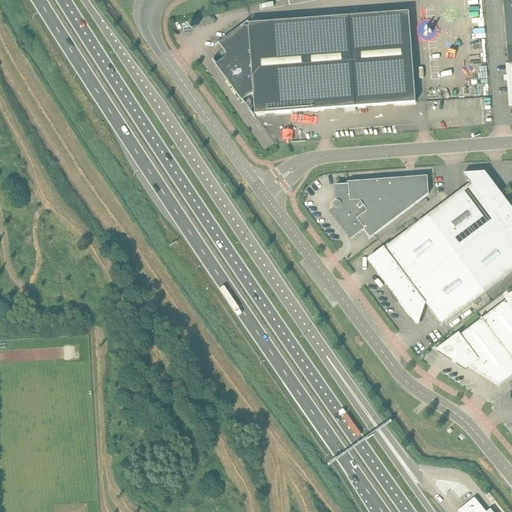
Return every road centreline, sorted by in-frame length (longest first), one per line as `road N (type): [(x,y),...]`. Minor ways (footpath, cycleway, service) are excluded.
road 1 (trunk): [(432,511),(84,0)]
road 2 (trunk): [(410,511),(64,0)]
road 3 (trunk): [(39,0),(382,511)]
road 4 (tertiary): [(511,477),(462,419),(404,379),(261,191)]
road 5 (unclassified): [(261,191),(322,155),(511,142)]
road 6 (tertiary): [(261,191),(152,38),(153,0)]
road 7 (unknown): [(502,142),(490,0)]
